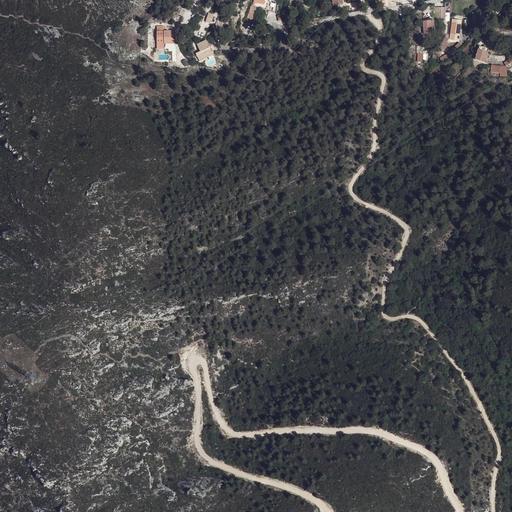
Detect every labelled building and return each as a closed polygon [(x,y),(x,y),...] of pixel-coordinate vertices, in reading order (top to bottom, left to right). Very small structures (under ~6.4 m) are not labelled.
[(252,2),(247,16),(254,18),(259,4),(252,2)] [(435,5),(435,16),(442,15),(442,18),(446,18),(446,5),(435,5)] [(205,12),(200,19),(212,21),(213,15),(205,12)] [(463,18),(453,16),(451,37),(460,38),(463,18)] [(424,19),(425,32),(435,31),(434,18),(424,19)] [(165,23),(158,23),(158,44),(165,44),(165,41),(165,39),(175,38),(175,28),(165,29),(165,23)] [(447,40),(450,36),(446,34),(440,45),(443,47),(442,48),(444,50),(449,41),(447,40)] [(201,49),(197,51),(200,59),(214,52),(212,49),(207,38),(198,42),(201,49)] [(456,44),(449,51),(452,54),(459,47),(463,43),(460,40),(456,44)] [(480,43),(477,57),(488,60),(489,58),(487,58),(488,55),(489,52),(488,52),(489,46),(486,45),(480,43)] [(501,73),(508,74),(508,67),(506,64),(492,62),(492,70),(501,71),(501,73)]
